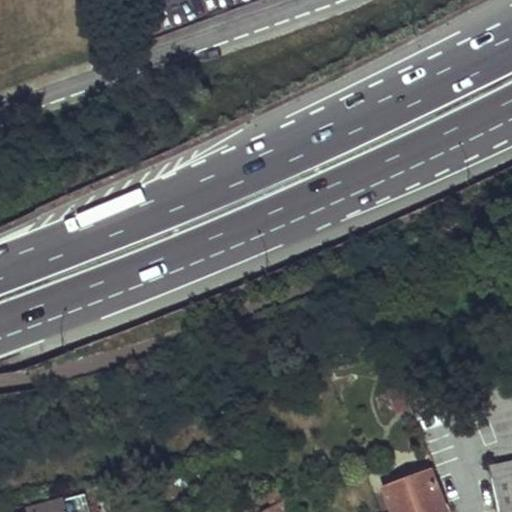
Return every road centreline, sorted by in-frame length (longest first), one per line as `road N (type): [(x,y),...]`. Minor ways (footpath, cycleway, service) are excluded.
road 1 (motorway): [(511,35),(0,262)]
road 2 (motorway): [(0,328),(413,157),(511,106)]
road 3 (residential): [(311,0),(0,112)]
